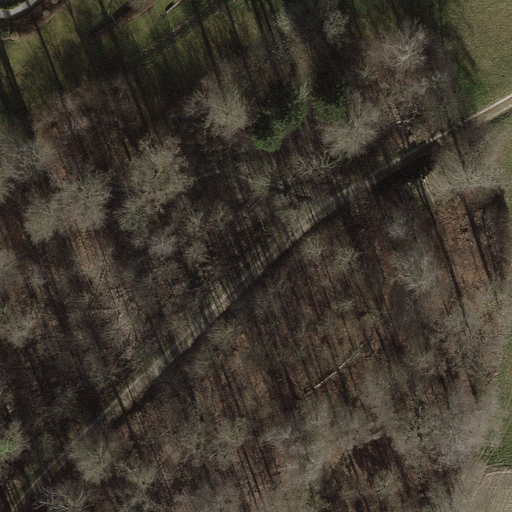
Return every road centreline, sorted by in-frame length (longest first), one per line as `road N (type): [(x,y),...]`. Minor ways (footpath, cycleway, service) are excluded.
road 1 (track): [(18,511),(79,437),(340,195)]
road 2 (track): [(340,195),(511,101)]
